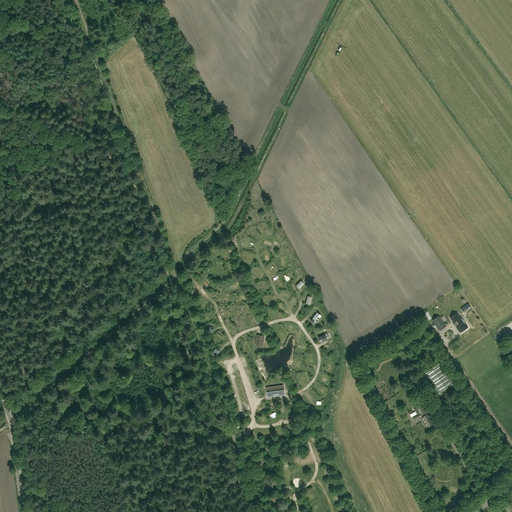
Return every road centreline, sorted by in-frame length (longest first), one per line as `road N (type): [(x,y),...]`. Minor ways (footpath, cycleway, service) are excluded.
road 1 (track): [(75,0),(245,466)]
road 2 (track): [(252,410),(236,336),(294,319),(319,354),(304,389)]
road 3 (track): [(294,319),(259,262),(257,244),(274,238),(299,278)]
